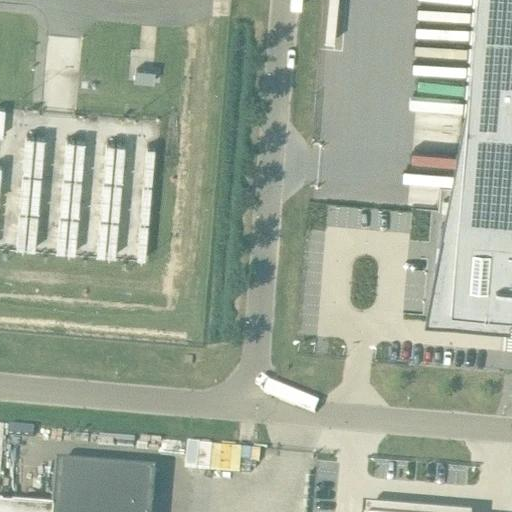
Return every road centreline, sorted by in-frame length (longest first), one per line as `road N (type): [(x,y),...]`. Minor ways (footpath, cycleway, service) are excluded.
road 1 (unclassified): [(251,409),(288,0)]
road 2 (unclassified): [(511,431),(251,409)]
road 3 (unclassified): [(251,409),(0,389)]
